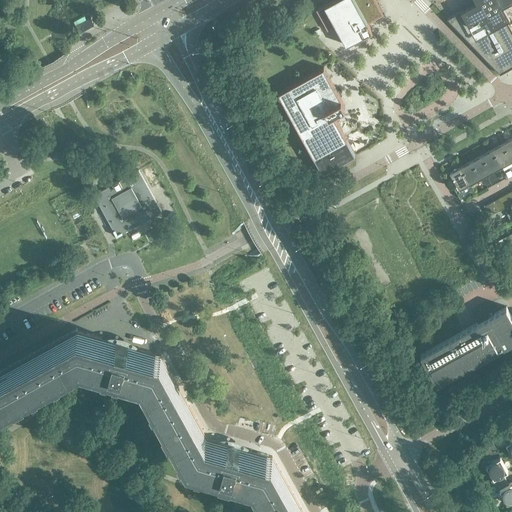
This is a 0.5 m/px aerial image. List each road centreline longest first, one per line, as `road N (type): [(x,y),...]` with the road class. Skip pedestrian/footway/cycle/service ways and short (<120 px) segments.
road 1 (tertiary): [(160,42),(393,461)]
road 2 (tertiary): [(408,453),(183,31)]
road 3 (residential): [(406,122),(496,286),(511,299)]
road 4 (secondary): [(0,129),(160,42)]
road 5 (secondary): [(158,16),(0,106)]
road 6 (residential): [(406,122),(446,99),(449,81),(439,71),(424,72),(400,96),(400,112)]
